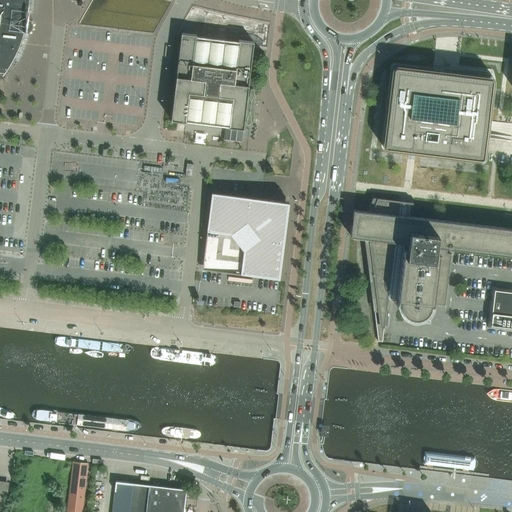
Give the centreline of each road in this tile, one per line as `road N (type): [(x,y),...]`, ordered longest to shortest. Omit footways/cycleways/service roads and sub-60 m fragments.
road 1 (primary): [(325,94),(287,443),(274,468)]
road 2 (primary): [(305,429),(344,94)]
road 3 (unclassified): [(181,329),(204,152),(151,146)]
road 4 (unclassified): [(25,308),(46,134)]
road 5 (unclassified): [(511,375),(346,352)]
road 6 (unclassified): [(181,329),(25,308)]
road 7 (unclassified): [(185,0),(163,49),(151,146)]
road 8 (primary): [(344,94),(366,53),(406,28),(452,16)]
road 9 (tertiary): [(257,478),(193,459),(125,453)]
road 10 (tertiary): [(125,453),(248,497)]
road 11 (tertiary): [(125,453),(0,438)]
